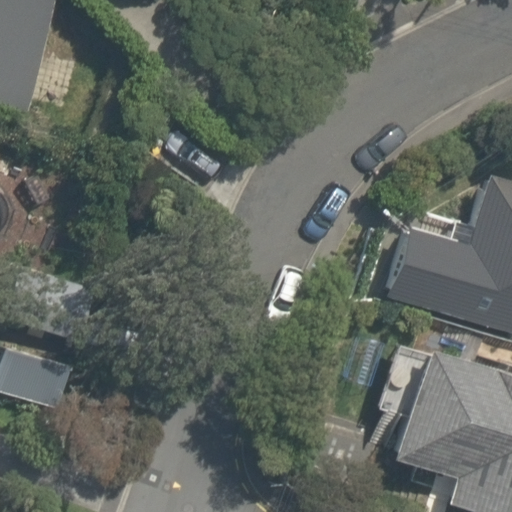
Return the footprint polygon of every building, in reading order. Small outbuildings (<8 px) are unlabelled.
[(44,0),(0,0),(0,109),(18,114),(44,0)] [(511,173),(473,163),(450,250),(425,244),(408,306),(511,334),(511,173)] [(20,264),(5,316),(69,335),(84,282),(20,264)] [(511,511),(511,359),(478,348),(473,362),(455,356),(461,340),(425,328),(382,457),(449,479),(441,503),(467,511),(511,511)] [(64,348),(0,334),(0,391),(54,402),(64,348)]
